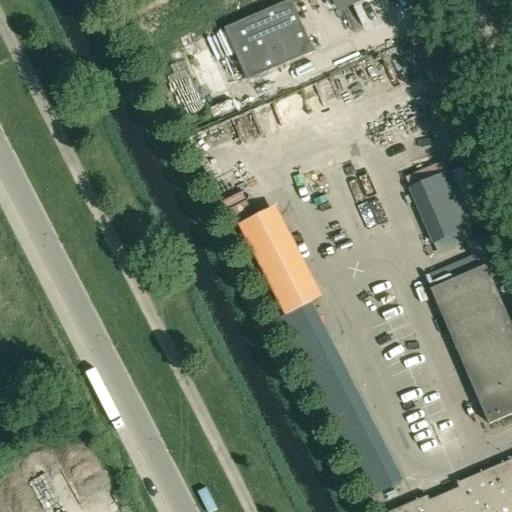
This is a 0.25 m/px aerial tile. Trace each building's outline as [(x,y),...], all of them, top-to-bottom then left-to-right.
[(314,52),(292,0),(225,29),(247,81),(314,52)] [(334,0),(339,9),(358,0),(334,0)] [(410,189),(433,243),(474,225),(451,172),(410,189)] [(480,269),(431,290),(489,424),(511,414),(511,324),(494,283),(510,275),(492,232),(468,242),(480,269)] [(428,496),(391,511),(511,511),(511,460),(458,484),(460,488),(430,501),(428,496)]
